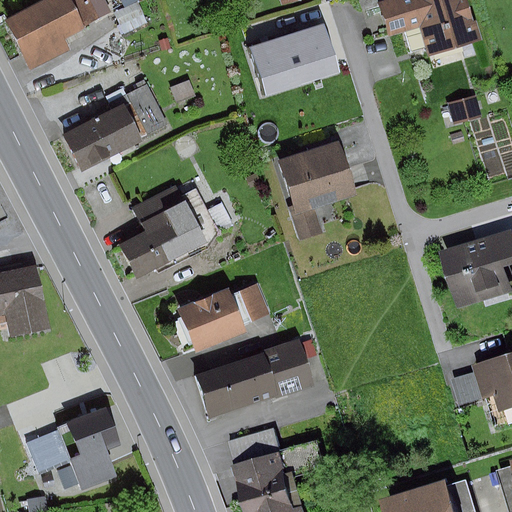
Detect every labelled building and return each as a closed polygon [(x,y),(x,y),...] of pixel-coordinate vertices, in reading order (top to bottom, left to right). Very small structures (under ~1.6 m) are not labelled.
[(80,0),(55,0),(15,19),(38,67),(98,38),(80,0)] [(471,0),(411,0),(391,7),(399,34),(409,34),(415,53),(433,47),(441,72),(489,57),(471,0)] [(325,11),(249,35),(265,85),(341,61),(325,11)] [(479,98),(452,106),(458,126),(485,119),(479,98)] [(137,103),(75,132),(94,172),(156,142),(137,103)] [(350,150),(294,169),(307,206),(292,211),(302,244),(330,234),(322,212),(366,197),(350,150)] [(154,232),(127,245),(143,277),(215,242),(188,186),(142,208),(154,232)] [(511,234),(453,253),(470,307),(511,293),(511,234)] [(37,272),(0,280),(0,320),(5,320),(10,342),(51,333),(37,272)] [(262,287),(193,312),(208,352),(260,334),(257,324),(273,318),(262,287)] [(304,342),(204,375),(219,422),(320,388),(304,342)] [(486,373),(455,381),(462,407),(503,397),(507,414),(511,412),(511,357),(484,365),(486,373)] [(114,411),(64,432),(79,467),(129,445),(114,411)] [(318,511),(304,453),(249,467),(260,511),(318,511)] [(511,470),(503,473),(511,506),(511,470)] [(471,511),(465,488),(402,505),(403,511),(471,511)]
